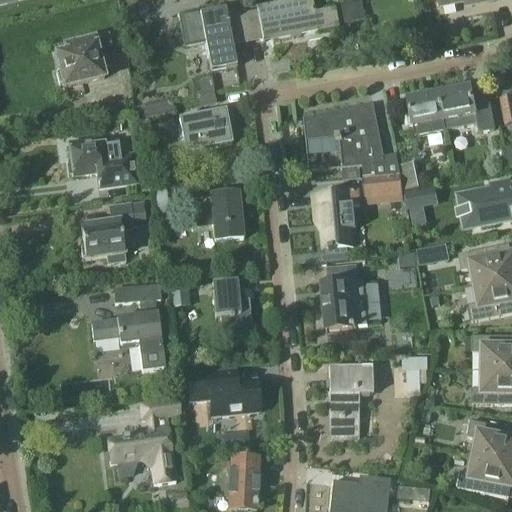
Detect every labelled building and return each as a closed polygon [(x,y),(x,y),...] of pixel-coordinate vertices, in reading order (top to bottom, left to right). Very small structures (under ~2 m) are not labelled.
[(336,30),(332,10),(312,14),(309,0),(303,0),(254,9),(255,12),(239,15),(245,45),(261,42),(261,44),(336,30)] [(498,1),(498,0),(436,0),(438,9),(463,4),(464,8),(498,1)] [(340,6),(344,24),(364,20),(360,2),(340,6)] [(192,16),(189,5),(181,6),(184,18),(177,19),(183,50),(203,46),(208,74),(234,69),(230,47),(245,45),(239,15),(224,18),(223,12),(198,17),(198,15),(192,16)] [(111,55),(107,38),(64,49),(65,55),(54,58),(58,76),(54,77),(57,89),(62,88),(63,91),(102,81),(96,58),(111,55)] [(491,133),(486,106),(472,108),(468,90),(437,96),(445,133),(474,127),(476,136),(491,133)] [(412,129),(412,130),(413,140),(445,134),(445,133),(437,96),(406,102),(409,116),(406,119),(408,129),(412,129)] [(511,128),(511,101),(499,104),(504,130),(511,128)] [(91,109),(93,121),(126,117),(125,104),(91,109)] [(304,144),(335,141),(335,145),(339,145),(341,171),(360,170),(362,182),(399,178),(397,170),(395,158),(382,161),(372,107),(302,121),(304,144)] [(229,147),(223,113),(176,122),(183,156),(229,147)] [(119,135),(118,124),(99,126),(101,137),(119,135)] [(115,160),(114,150),(102,152),(101,148),(91,150),(90,145),(65,149),(68,167),(66,168),(67,178),(70,178),(71,181),(95,177),(98,192),(134,186),(129,158),(115,160)] [(416,190),(411,167),(397,170),(399,178),(402,193),(416,190)] [(358,170),(341,171),(342,184),(359,182),(358,170)] [(402,204),(399,178),(362,182),(365,209),(402,204)] [(198,203),(197,187),(172,189),(173,205),(198,203)] [(474,229),(511,221),(511,188),(467,198),(474,229)] [(358,208),(356,194),(311,197),(315,226),(319,226),(322,254),(352,251),(347,209),(358,208)] [(143,230),(145,229),(140,195),(123,197),(125,208),(107,211),(109,226),(78,231),(81,249),(78,250),(79,262),(83,261),(84,265),(122,259),(119,235),(132,233),(132,231),(143,230)] [(241,242),(236,197),(208,200),(209,211),(192,213),(194,231),(211,229),(213,245),(241,242)] [(511,281),(511,258),(510,258),(507,247),(456,257),(459,274),(471,271),(474,289),(511,281)] [(431,251),(419,253),(422,265),(433,262),(431,251)] [(347,302),(357,301),(353,270),(326,273),(327,288),(320,289),(325,334),(350,332),(347,302)] [(511,281),(474,289),(478,306),(466,309),(469,325),(511,316),(511,281)] [(250,339),(246,303),(236,304),(234,284),(210,286),(213,320),(217,320),(220,342),(250,339)] [(159,303),(157,288),(112,294),(113,308),(137,306),(139,320),(114,323),(114,324),(90,327),(92,345),(117,343),(118,348),(136,346),(139,375),(161,373),(155,318),(154,317),(152,304),(159,303)] [(437,298),(427,300),(429,312),(440,309),(437,298)] [(511,339),(471,339),(470,356),(482,356),(482,374),(511,374),(511,339)] [(426,360),(402,360),(402,373),(407,373),(407,397),(419,397),(419,373),(427,373),(426,360)] [(370,397),(369,369),(325,371),(328,443),(355,442),(353,398),(370,397)] [(511,374),(482,374),(482,391),(470,391),(470,408),(511,408),(511,374)] [(185,380),(188,407),(208,405),(209,422),(257,417),(254,385),(230,388),(229,376),(185,380)] [(173,488),(165,422),(179,420),(177,404),(138,409),(140,425),(145,425),(146,436),(124,439),(124,443),(106,445),(109,468),(138,464),(150,474),(153,490),(173,488)] [(511,432),(468,424),(465,440),(477,442),(474,460),(511,467),(511,432)] [(225,437),(226,452),(246,450),(245,435),(225,437)] [(254,511),(257,462),(229,460),(225,511),(254,511)] [(511,467),(474,460),(470,477),(459,475),(455,492),(507,501),(509,490),(511,490),(511,467)] [(385,504),(387,483),(360,480),(359,488),(331,485),(327,511),(378,511),(380,504),(385,504)] [(413,489),(410,498),(428,503),(430,493),(413,489)] [(394,502),(409,503),(410,492),(395,490),(394,502)] [(166,497),(168,511),(179,511),(188,510),(185,493),(166,497)]
